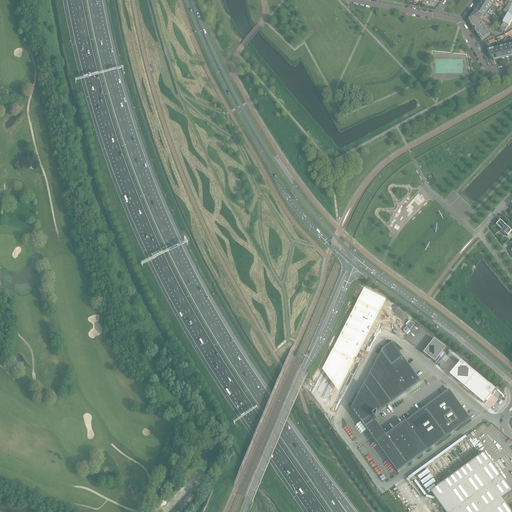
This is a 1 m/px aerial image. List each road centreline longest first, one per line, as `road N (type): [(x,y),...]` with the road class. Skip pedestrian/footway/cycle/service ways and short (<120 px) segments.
road 1 (motorway): [(76,0),(105,119),(162,264),(319,511)]
road 2 (motorway): [(333,502),(234,358),(172,247),(118,108),(93,0)]
road 3 (secondary): [(186,0),(284,190),(349,260)]
road 4 (unclassified): [(485,414),(394,336),(380,338),(338,420),(383,488)]
road 5 (secondary): [(356,255),(277,164),(192,0)]
road 6 (secondary): [(354,265),(511,388)]
road 7 (secondary): [(511,377),(356,255)]
road 8 (tertiary): [(244,511),(315,345)]
road 9 (unclassified): [(383,488),(485,414)]
